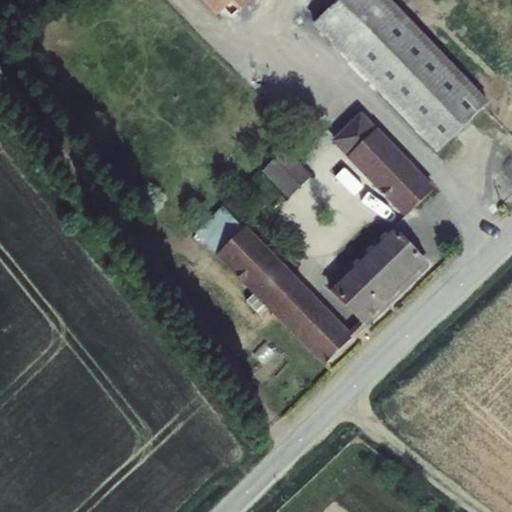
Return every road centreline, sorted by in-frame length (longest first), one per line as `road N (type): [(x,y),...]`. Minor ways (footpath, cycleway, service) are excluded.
road 1 (track): [(0,75),(294,446)]
road 2 (tertiary): [(226,511),(511,239)]
road 3 (unknown): [(489,260),(442,171),(305,45)]
road 4 (track): [(339,403),(478,511)]
